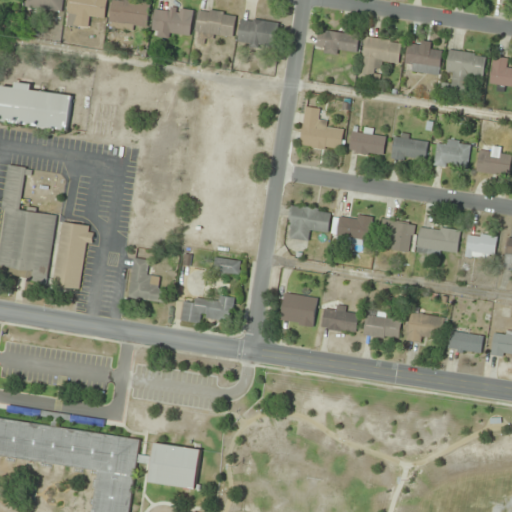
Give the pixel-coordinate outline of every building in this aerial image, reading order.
[(61,0),(24,0),(24,5),(60,11),(61,0)] [(105,0),(67,0),(64,24),(81,26),(83,16),(103,19),(105,0)] [(145,30),(149,6),(111,0),(107,24),(145,30)] [(192,11),(154,5),(150,34),(187,40),(192,11)] [(231,37),(235,15),(197,9),(192,41),(211,44),(213,34),(231,37)] [(235,44),(274,50),(278,23),(239,17),(235,44)] [(315,50),(354,56),(357,36),(318,29),(315,50)] [(400,42),(364,36),(358,75),(376,78),(378,61),(397,64),(400,42)] [(437,74),(441,48),(406,43),(403,64),(412,66),(412,70),(437,74)] [(485,57),(447,51),(444,73),(453,74),(450,89),(464,91),(466,76),(481,78),(485,57)] [(507,59),(493,56),(489,83),(511,86),(511,67),(506,66),(507,59)] [(0,120),(66,130),(71,95),(30,88),(30,84),(0,80),(0,120)] [(298,146),(339,151),(342,130),(325,128),(327,120),(319,119),(320,108),(304,106),(298,146)] [(348,151),(381,157),(385,133),(351,128),(348,151)] [(423,162),(427,137),(394,132),(390,157),(423,162)] [(469,143),(436,138),(432,164),(465,169),(469,143)] [(510,151),(479,146),(475,171),(506,176),(510,151)] [(0,239),(0,264),(33,269),(31,280),(45,282),(55,216),(19,211),(25,167),(7,164),(1,208),(5,209),(0,239)] [(285,237),(305,240),(306,230),(326,233),(329,211),(290,205),(285,237)] [(335,241),(367,245),(371,217),(339,212),(335,241)] [(413,224),(381,219),(377,246),(409,251),(413,224)] [(61,222),(51,285),(78,289),(85,242),(91,243),(93,233),(87,232),(88,226),(61,222)] [(415,250),(455,256),(458,232),(419,225),(415,250)] [(495,236),(467,232),(464,255),(492,259),(495,236)] [(511,236),(506,235),(502,266),(509,267),(511,259),(511,236)] [(162,303),(165,289),(157,288),(159,275),(148,273),(150,260),(132,257),(126,297),(162,303)] [(240,275),(242,261),(215,258),(213,272),(240,275)] [(298,322),(297,324),(312,327),(316,298),(284,292),(279,319),(298,322)] [(199,315),(230,320),(233,297),(215,295),(215,300),(194,297),(193,302),(182,301),(179,320),(198,322),(199,315)] [(357,309),(324,303),(321,327),(354,332),(357,309)] [(396,339),(400,315),(366,310),(363,334),(396,339)] [(443,318),(409,312),(405,337),(439,342),(443,318)] [(482,335),(449,330),(446,349),(479,354),(482,335)] [(490,353),(511,357),(511,332),(493,330),(490,353)] [(127,511),(139,439),(0,418),(0,456),(97,471),(90,511),(127,511)] [(193,489),(199,449),(153,442),(147,482),(193,489)]
